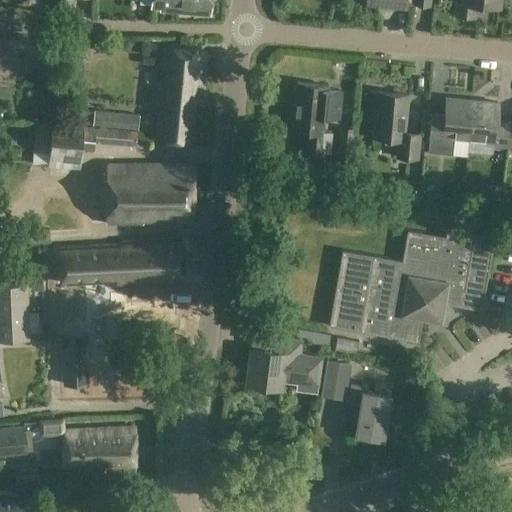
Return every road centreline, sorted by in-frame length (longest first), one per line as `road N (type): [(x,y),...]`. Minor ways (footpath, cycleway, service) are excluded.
road 1 (residential): [(188,511),(242,28)]
road 2 (residential): [(511,60),(242,28)]
road 3 (residential): [(0,26),(242,28)]
road 4 (tertiary): [(320,511),(511,453)]
